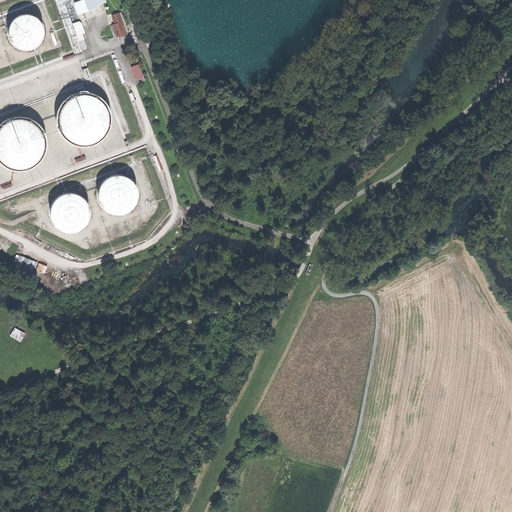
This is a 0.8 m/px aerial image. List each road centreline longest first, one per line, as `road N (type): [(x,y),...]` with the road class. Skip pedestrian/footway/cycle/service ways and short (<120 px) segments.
road 1 (track): [(195,511),(321,245),(511,52)]
road 2 (track): [(414,162),(347,226),(328,261),(324,288),(331,295),(362,293),(376,304),(363,408),(330,511)]
road 3 (track): [(0,395),(298,279),(310,242)]
road 4 (track): [(310,242),(352,194),(414,162),(511,69)]
road 5 (track): [(71,511),(100,452),(69,406)]
